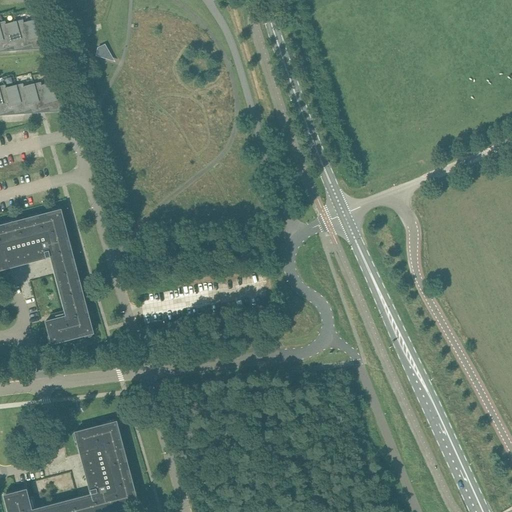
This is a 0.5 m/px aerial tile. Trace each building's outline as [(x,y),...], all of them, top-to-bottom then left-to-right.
[(22,20),(15,22),(22,47),(31,45),(32,48),(41,47),(41,36),(38,37),(36,29),(37,28),(35,20),(29,21),(23,23),(22,20)] [(5,21),(0,22),(0,31),(5,49),(14,46),(15,49),(22,47),(15,22),(6,24),(5,21)] [(98,49),(97,54),(110,58),(111,58),(104,46),(98,49)] [(35,84),(33,84),(40,110),(49,107),(50,111),(59,110),(58,99),(56,99),(54,91),(55,91),(53,82),(41,85),(40,82),(35,84)] [(23,84),(16,85),(23,111),(31,109),(32,112),(38,110),(40,110),(33,84),(23,87),(23,84)] [(5,85),(0,86),(0,94),(5,112),(13,110),(14,113),(23,111),(16,85),(6,88),(5,85)] [(3,225),(0,225),(0,266),(1,266),(2,269),(9,267),(9,266),(14,264),(15,266),(35,261),(34,259),(44,257),(45,258),(49,257),(49,255),(52,255),(69,320),(64,321),(63,314),(62,314),(55,316),(55,319),(45,322),(47,329),(49,329),(53,342),(50,343),(51,344),(77,337),(77,334),(90,331),(91,333),(92,333),(87,313),(84,313),(80,300),(83,299),(81,292),(78,292),(75,279),(77,278),(76,271),(73,272),(69,258),(72,258),(70,250),(67,251),(64,237),(67,237),(60,210),(59,210),(59,213),(46,216),(45,214),(38,216),(38,218),(25,222),(24,219),(17,221),(17,224),(4,227),(3,225)] [(4,495),(3,496),(7,511),(97,511),(110,509),(110,511),(137,504),(137,503),(134,504),(131,491),(133,490),(131,482),(129,483),(125,470),(128,469),(126,462),(123,462),(120,449),(122,448),(115,421),(114,422),(115,424),(101,428),(101,425),(74,432),(74,433),(77,433),(80,446),(78,447),(80,454),(81,454),(82,459),(81,459),(86,479),(88,479),(90,489),(89,490),(90,494),(91,494),(92,497),(33,511),(26,511),(26,509),(33,507),(31,499),(28,500),(25,490),(18,492),(18,494),(5,498),(4,495)]
